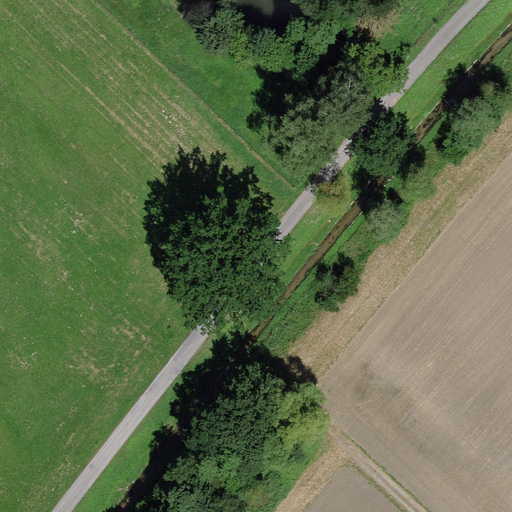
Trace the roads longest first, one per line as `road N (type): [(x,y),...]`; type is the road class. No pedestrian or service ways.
road 1 (track): [(63,511),(309,194),(479,0)]
road 2 (track): [(330,416),(428,511)]
